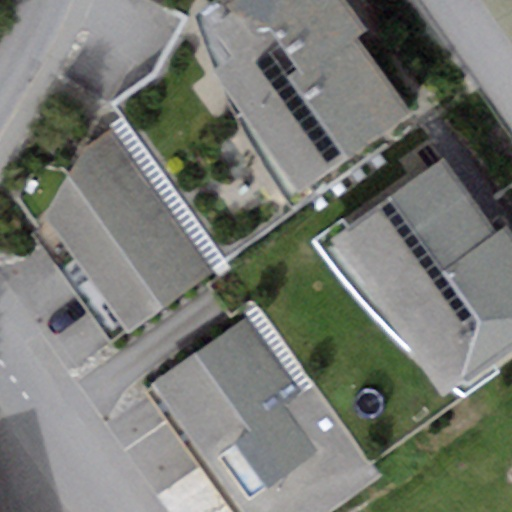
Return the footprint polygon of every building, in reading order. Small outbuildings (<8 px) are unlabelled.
[(368,31),(345,0),(229,0),(204,18),(232,56),(214,69),(299,188),(410,109),(358,37),(368,31)] [(148,176),(115,129),(82,153),(44,213),(61,238),(148,176)] [(496,230),(443,157),(333,238),(448,394),(511,346),(511,233),(505,224),(496,230)] [(182,223),(148,176),(61,238),(95,285),(182,223)] [(215,270),(182,223),(95,285),(128,331),(215,270)] [(296,363),(256,308),(153,383),(194,438),(296,363)] [(337,419),(296,363),(194,438),(235,493),(337,419)] [(325,511),(378,474),(337,419),(235,493),(248,511),(325,511)]
